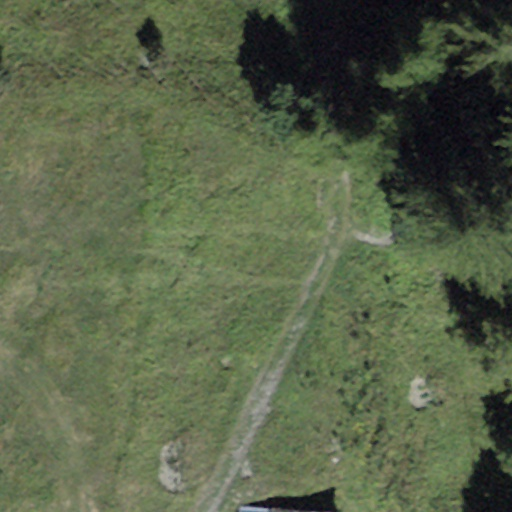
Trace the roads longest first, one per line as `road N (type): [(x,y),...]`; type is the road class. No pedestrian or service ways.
road 1 (track): [(336,0),(329,37),(341,137),(320,279)]
road 2 (track): [(320,279),(201,511)]
